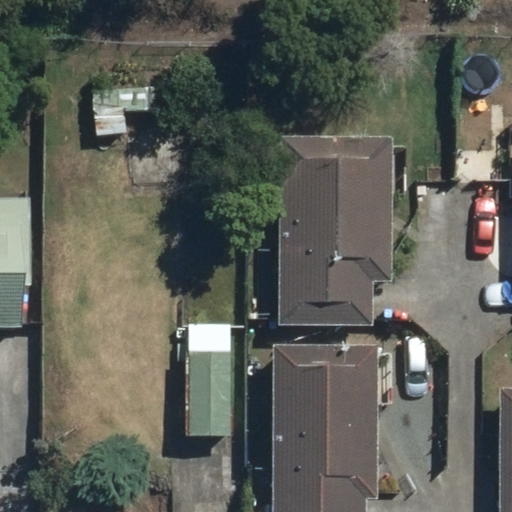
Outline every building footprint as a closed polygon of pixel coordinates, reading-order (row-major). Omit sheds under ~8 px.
[(175,83),(102,81),(101,135),(130,136),(130,110),(175,112),(175,83)] [(373,322),(374,276),(397,276),(401,136),(347,135),(287,133),(282,319),(373,322)] [(0,332),(31,334),(36,196),(0,194),(0,332)] [(233,434),(234,320),(190,320),(190,434),(233,434)] [(279,341),(278,491),(277,511),(367,511),(368,491),(383,491),(384,342),(279,341)] [(502,511),(511,511),(511,386),(505,386),(502,511)]
